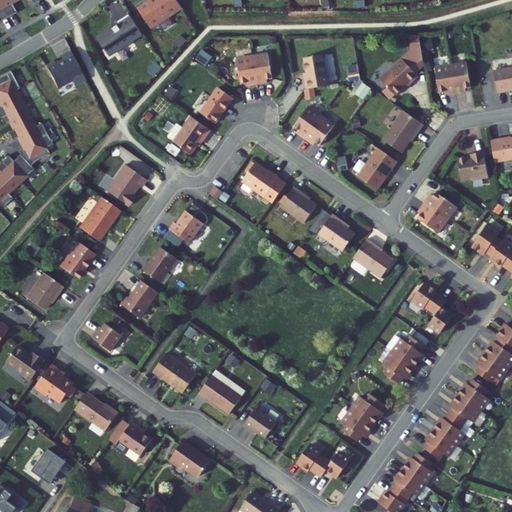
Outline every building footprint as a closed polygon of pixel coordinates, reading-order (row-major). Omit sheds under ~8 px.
[(0,0),(0,16),(0,17),(15,9),(10,0),(9,0),(0,0)] [(182,4),(178,0),(137,0),(136,1),(151,24),(182,4)] [(142,31),(128,10),(114,19),(116,22),(97,34),(109,53),(142,31)] [(412,47),(381,75),(396,91),(411,77),(412,78),(419,72),(416,69),(425,61),(420,33),(410,33),(412,47)] [(74,81),(85,75),(70,47),(62,51),(63,54),(55,59),(54,56),(45,61),(57,83),(71,76),(74,81)] [(271,75),(266,49),(250,52),(256,80),(263,79),(263,77),(266,76),(271,75)] [(305,76),(306,85),(328,81),(323,50),(304,54),(308,76),(305,76)] [(250,52),(235,54),(240,81),(245,80),(248,80),(248,81),(256,80),(250,52)] [(467,57),(451,60),(456,88),(463,87),(463,85),(466,85),(471,84),(467,57)] [(448,89),(456,88),(451,60),(435,62),(440,89),(445,88),(448,88),(448,89)] [(359,63),(349,65),(351,79),(362,78),(359,63)] [(498,88),(511,85),(511,63),(494,66),(498,88)] [(19,85),(10,67),(0,72),(0,95),(4,102),(0,104),(0,115),(3,121),(11,117),(15,125),(8,128),(12,136),(19,133),(26,146),(13,157),(8,152),(0,158),(0,167),(0,168),(0,200),(3,203),(12,195),(7,189),(33,166),(29,162),(34,158),(50,150),(47,144),(52,140),(42,119),(36,122),(17,86),(19,85)] [(199,108),(214,119),(232,93),(216,83),(199,108)] [(298,130),(305,134),(322,111),(308,102),(293,123),(298,126),(300,128),(298,130)] [(415,133),(424,120),(404,106),(383,135),(402,148),(413,132),(415,133)] [(335,120),(322,111),(305,134),(305,135),(311,139),(313,136),(315,138),(320,141),(335,120)] [(200,136),(201,137),(209,125),(190,112),(181,124),(175,120),(166,133),(190,149),(200,136)] [(511,133),(499,136),(499,134),(491,136),(495,158),(511,155),(511,133)] [(357,172),(377,186),(397,157),(378,143),(357,172)] [(467,155),(467,153),(458,155),(462,176),(472,175),(472,176),(489,173),(484,149),(470,151),(471,154),(467,155)] [(262,166),(262,163),(255,158),(242,177),(265,192),(278,172),(269,165),(266,169),(262,166)] [(139,181),(142,183),(146,177),(126,161),(106,187),(128,203),(134,195),(131,192),(139,181)] [(222,188),(214,182),(209,190),(217,195),(222,188)] [(299,189),(300,188),(293,183),(280,202),(304,219),(317,201),(299,189)] [(448,216),(457,203),(436,188),(433,193),(431,195),(429,193),(424,199),(448,216)] [(79,224),(97,238),(120,207),(102,194),(79,224)] [(438,229),(448,216),(424,199),(420,205),(422,207),(421,209),(417,214),(438,229)] [(168,225),(187,239),(202,219),(185,207),(175,220),(172,219),(168,225)] [(318,229),(343,247),(355,230),(343,221),(344,219),(332,210),(318,229)] [(489,221),(473,242),(480,248),(482,245),(487,248),(492,252),(502,239),(496,235),(500,229),(489,221)] [(374,240),(367,235),(353,255),(380,274),(393,257),(372,242),(374,240)] [(511,244),(503,237),(502,239),(492,252),(490,255),(502,264),(504,261),(510,265),(511,260),(511,244)] [(76,275),(94,251),(77,238),(58,263),(76,275)] [(142,266),(159,279),(176,255),(160,243),(149,259),(147,258),(142,266)] [(57,290),(62,283),(43,269),(25,293),(43,306),(55,289),(57,290)] [(138,313),(156,288),(141,277),(129,294),(124,291),(118,299),(138,313)] [(434,290),(436,288),(424,279),(412,297),(423,305),(425,303),(430,307),(440,294),(434,290)] [(446,298),(440,294),(430,307),(436,311),(427,322),(439,331),(452,313),(441,305),(446,298)] [(0,338),(9,325),(1,319),(0,320),(0,338)] [(121,331),(104,319),(101,325),(98,329),(95,327),(91,333),(109,347),(121,331)] [(511,326),(509,324),(506,329),(503,327),(498,333),(501,336),(511,343),(511,326)] [(400,337),(391,350),(413,365),(419,357),(416,355),(419,350),(423,344),(410,334),(405,341),(400,337)] [(511,348),(511,343),(501,336),(497,342),(493,347),(490,344),(486,350),(508,366),(511,359),(511,351),(510,350),(511,348)] [(26,351),(26,350),(17,343),(8,357),(8,361),(21,369),(20,371),(31,378),(45,357),(34,350),(31,354),(26,351)] [(201,375),(165,349),(152,368),(187,393),(201,375)] [(413,365),(391,350),(382,362),(387,366),(383,372),(396,382),(401,376),(404,371),(407,373),(413,365)] [(508,366),(486,350),(480,358),(483,360),(480,365),(477,369),(490,379),(494,373),(500,377),(508,366)] [(63,374),(65,371),(51,361),(36,382),(37,386),(44,391),(48,391),(60,400),(66,392),(70,394),(76,385),(73,383),(73,381),(63,374)] [(229,377),(214,366),(211,372),(225,382),(229,377)] [(225,382),(211,372),(197,390),(203,395),(204,393),(228,410),(244,388),(229,377),(225,382)] [(482,394),(486,388),(473,379),(469,385),(466,389),(462,387),(457,394),(479,410),(487,398),(482,394)] [(106,428),(118,409),(110,404),(109,405),(87,389),(75,406),(106,428)] [(358,396),(349,408),(371,423),(376,416),(373,413),(377,409),(381,402),(368,393),(363,400),(358,396)] [(479,410),(457,394),(452,401),(456,403),(452,408),(448,414),(461,423),(465,417),(471,421),(479,410)] [(0,414),(2,416),(11,404),(0,395),(0,414)] [(2,416),(5,418),(7,416),(8,417),(16,408),(11,404),(2,416)] [(264,435),(275,419),(255,405),(242,423),(249,427),(250,425),(264,435)] [(371,423),(349,408),(339,421),(345,425),(341,431),(354,440),(358,434),(362,429),(365,431),(371,423)] [(461,423),(448,414),(444,419),(440,424),(437,422),(432,429),(454,444),(462,432),(457,428),(461,423)] [(139,427),(141,425),(132,419),(130,422),(122,416),(109,435),(117,440),(119,437),(140,453),(152,437),(139,427)] [(454,444),(432,429),(427,435),(431,438),(427,443),(423,448),(436,457),(440,451),(446,455),(454,444)] [(182,462),(193,471),(206,452),(201,448),(201,449),(195,445),(196,444),(184,435),(168,455),(178,462),(182,462)] [(306,444),(293,461),(304,470),(306,468),(312,471),(321,459),(315,454),(317,452),(306,444)] [(50,480),(66,458),(47,445),(32,467),(50,480)] [(327,462),(321,459),(312,471),(318,476),(322,469),(334,477),(346,460),(335,451),(327,462)] [(211,455),(206,452),(193,471),(195,472),(199,470),(211,455)] [(424,459),(416,453),(412,459),(409,464),(405,462),(400,469),(417,481),(426,468),(420,465),(424,459)] [(417,481),(400,469),(396,475),(399,478),(395,482),(391,488),(404,497),(407,492),(409,493),(417,481)] [(0,511),(2,511),(0,511),(3,504),(10,507),(15,502),(20,496),(0,480),(0,511)] [(239,506),(247,511),(274,511),(279,506),(272,501),(272,502),(252,488),(239,506)] [(404,497),(391,488),(387,493),(384,491),(376,503),(387,511),(388,511),(394,511),(400,504),(399,503),(404,497)] [(97,511),(91,509),(94,500),(75,493),(66,511),(97,511)] [(0,511),(2,511),(4,511),(6,509),(11,511),(17,504),(15,502),(10,507),(3,504),(0,511)]
